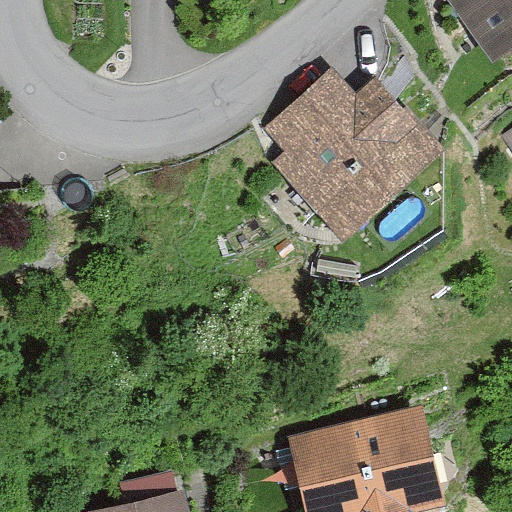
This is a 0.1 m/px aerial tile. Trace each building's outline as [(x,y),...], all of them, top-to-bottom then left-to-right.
[(511,0),(474,0),(511,47),(511,0)] [(284,141),(360,238),(475,148),(399,52),(284,141)] [(0,151),(0,220),(10,219),(0,151)] [(435,411),(295,452),(312,511),(464,511),(465,511),(435,411)] [(205,511),(195,481),(105,511),(205,511)]
